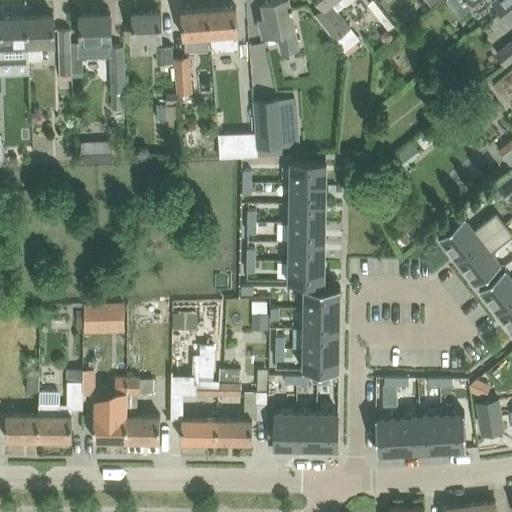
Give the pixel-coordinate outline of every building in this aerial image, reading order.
[(295,26),(293,15),(289,0),(266,0),(262,1),(265,15),(259,16),(263,33),(278,30),(282,47),(297,44),(294,27),(295,26)] [(315,13),(327,29),(342,48),(347,54),(361,42),(357,36),(358,35),(337,9),(344,4),(348,0),(320,0),(325,6),(315,13)] [(500,11),(511,1),(511,0),(492,0),(491,1),(500,11)] [(511,1),(500,11),(508,21),(511,17),(511,1)] [(236,5),(208,8),(210,33),(211,33),(212,51),(239,49),(238,31),(236,5)] [(196,35),(210,33),(208,8),(181,10),(183,36),(184,36),(185,50),(197,49),(196,35)] [(162,37),(162,31),(161,11),(133,11),(133,38),(147,37),(147,51),(156,51),(157,62),(172,62),(172,45),(161,46),(161,37),(162,37)] [(77,40),(78,54),(110,53),(111,91),(125,90),(124,45),(112,46),(111,12),(80,13),(81,40),(77,40)] [(41,58),(41,43),(55,42),(54,14),(28,15),(28,43),(29,58),(41,58)] [(0,56),(14,56),(14,44),(28,43),(28,15),(0,16),(1,43),(0,42),(0,56)] [(58,29),(60,77),(73,77),(71,28),(58,29)] [(375,53),(380,59),(395,47),(389,40),(374,52),(375,53)] [(511,40),(496,53),(505,64),(511,58),(511,40)] [(192,90),(189,54),(175,55),(178,91),(192,90)] [(511,68),(492,83),(505,100),(511,94),(511,68)] [(494,97),(484,83),(466,97),(476,111),(494,97)] [(178,117),(177,97),(177,90),(165,91),(166,96),(166,105),(156,105),(157,118),(178,117)] [(283,99),(257,100),(258,130),(260,148),(286,147),(283,99)] [(258,130),(218,132),(219,156),(259,154),(260,148),(258,130)] [(111,141),(83,142),(83,158),(111,157),(111,141)] [(291,159),(290,181),(326,181),(326,160),(291,159)] [(243,168),(243,180),(251,180),(251,168),(243,168)] [(511,199),(511,198),(511,175),(500,184),(511,199)] [(243,180),(243,192),(251,192),(251,180),(243,180)] [(290,181),(290,201),(326,202),(326,181),(290,181)] [(495,184),(489,189),(496,198),(502,193),(495,184)] [(290,201),(290,220),(325,221),(326,202),(290,201)] [(248,208),(248,220),(256,220),(256,208),(248,208)] [(464,216),(438,236),(457,260),(505,222),(496,210),(474,228),(464,216)] [(248,220),(248,232),(256,232),(256,220),(248,220)] [(290,220),(289,240),(325,240),(325,221),(290,220)] [(511,230),(505,222),(457,260),(475,283),(501,263),(492,251),(511,234),(511,230)] [(289,240),(289,259),(325,259),(325,240),(289,240)] [(247,246),(247,258),(255,258),(256,246),(247,246)] [(247,258),(247,270),(255,270),(255,258),(247,258)] [(289,259),(289,279),(324,280),(325,259),(289,259)] [(511,277),(505,268),(479,288),(497,312),(511,300),(511,277)] [(241,283),(241,291),(253,292),(254,284),(241,283)] [(304,285),(304,306),(340,306),(340,285),(304,285)] [(174,309),(174,325),(198,325),(198,296),(172,296),(172,309),(174,309)] [(252,328),(268,328),(267,298),(252,299),(252,310),(252,328)] [(511,300),(497,312),(511,330),(511,300)] [(86,320),(123,319),(122,301),(85,303),(86,320)] [(271,305),(271,317),(279,317),(279,305),(271,305)] [(304,306),(304,326),(340,327),(340,306),(304,306)] [(304,326),(303,347),(339,347),(340,327),(304,326)] [(276,334),(276,346),(284,346),(284,334),(276,334)] [(206,354),(194,354),(194,361),(194,373),(194,391),(194,393),(217,393),(218,381),(220,364),(221,341),(206,341),(206,354)] [(276,346),(276,358),(284,358),(284,346),(276,346)] [(303,347),(303,368),(339,368),(339,347),(303,347)] [(27,390),(39,390),(40,355),(28,355),(27,390)] [(218,381),(217,393),(241,393),(241,381),(239,381),(240,365),(220,364),(218,381)] [(71,408),(83,408),(83,392),(84,367),(67,367),(67,401),(59,401),(60,391),(57,388),(40,388),(39,401),(39,413),(39,438),(72,438),(72,413),(71,413),(71,408)] [(95,367),(84,367),(83,392),(95,392),(95,367)] [(258,370),(258,392),(267,392),(267,370),(258,370)] [(169,392),(193,391),(193,371),(168,372),(169,392)] [(297,373),(285,373),(285,381),(297,381),(297,373)] [(309,373),(297,373),(297,381),(309,381),(309,373)] [(317,374),(317,382),(329,382),(329,374),(317,374)] [(128,391),(128,376),(116,375),(116,383),(115,391),(128,391)] [(385,375),(384,383),(397,383),(397,375),(385,375)] [(397,375),(397,383),(409,383),(409,375),(397,375)] [(428,375),(428,384),(440,384),(440,376),(428,375)] [(140,376),(128,376),(128,391),(140,391),(140,376)] [(440,376),(440,384),(452,384),(452,376),(440,376)] [(485,395),(490,382),(476,376),(469,381),(470,390),(485,395)] [(127,439),(127,413),(128,391),(115,391),(116,383),(111,383),(111,390),(102,393),(102,413),(94,413),(94,438),(127,439)] [(477,401),(482,432),(504,428),(498,397),(477,401)] [(275,409),(274,445),(296,445),(296,409),(275,409)] [(296,409),(296,445),(316,445),(317,409),(296,409)] [(317,409),(316,445),(338,446),(338,410),(317,409)] [(464,410),(442,411),(444,447),(466,446),(464,410)] [(442,411),(420,413),(422,449),(444,447),(442,411)] [(5,437),(39,438),(39,413),(6,413),(5,437)] [(160,439),(160,414),(127,413),(127,439),(160,439)] [(420,413),(398,414),(400,450),(422,449),(420,413)] [(398,414),(376,415),(377,451),(400,450),(398,414)] [(182,440),(217,440),(218,417),(182,417),(182,440)] [(252,440),(252,424),(252,417),(218,417),(217,440),(252,440)] [(471,511),(497,511),(496,500),(470,503),(471,511)] [(471,511),(470,503),(444,505),(445,511),(471,511)]
